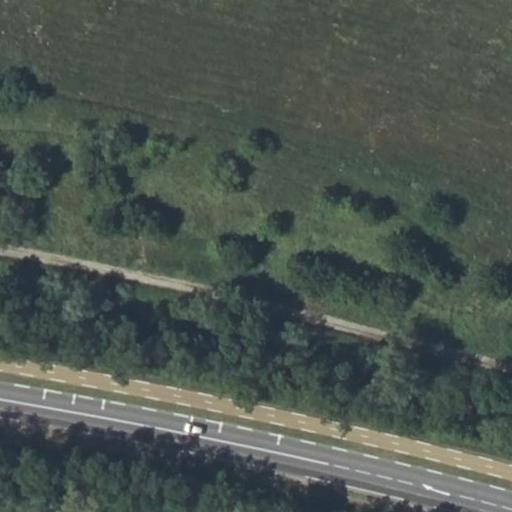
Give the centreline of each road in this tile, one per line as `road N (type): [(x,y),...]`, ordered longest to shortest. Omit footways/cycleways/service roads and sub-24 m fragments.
road 1 (track): [(511,365),(0,252)]
road 2 (secondary): [(0,398),(272,449),(511,508)]
